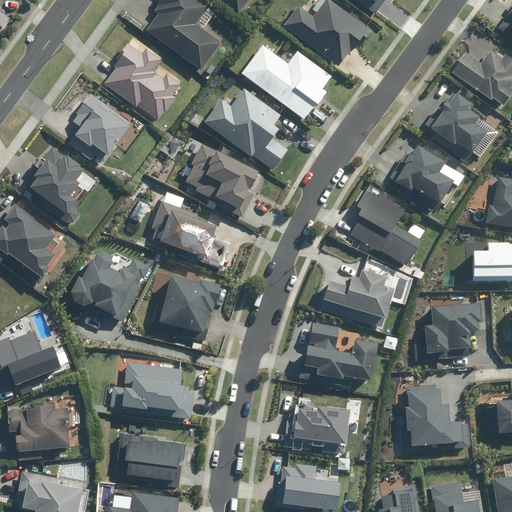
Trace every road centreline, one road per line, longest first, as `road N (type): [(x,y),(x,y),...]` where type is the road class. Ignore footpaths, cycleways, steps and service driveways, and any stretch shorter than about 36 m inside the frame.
road 1 (residential): [(452,0),(308,198),(276,264),(240,381),(224,511)]
road 2 (tertiary): [(0,110),(81,0)]
